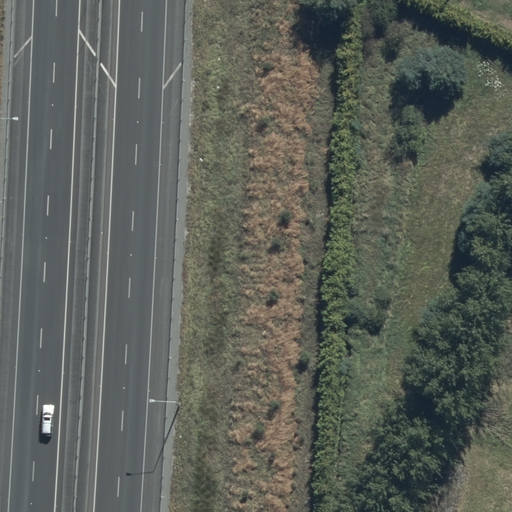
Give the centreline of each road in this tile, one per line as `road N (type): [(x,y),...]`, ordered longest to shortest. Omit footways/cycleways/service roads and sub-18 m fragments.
road 1 (motorway): [(29,511),(56,0)]
road 2 (motorway): [(142,0),(118,511)]
